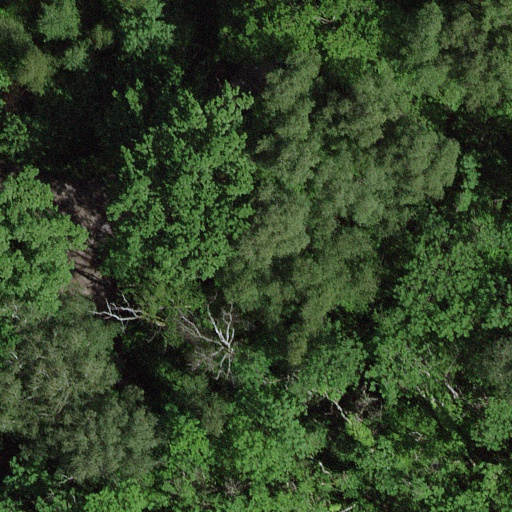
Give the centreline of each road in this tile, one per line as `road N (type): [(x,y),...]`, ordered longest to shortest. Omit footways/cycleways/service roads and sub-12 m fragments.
road 1 (unclassified): [(304,0),(116,218),(4,511)]
road 2 (track): [(116,218),(0,175)]
